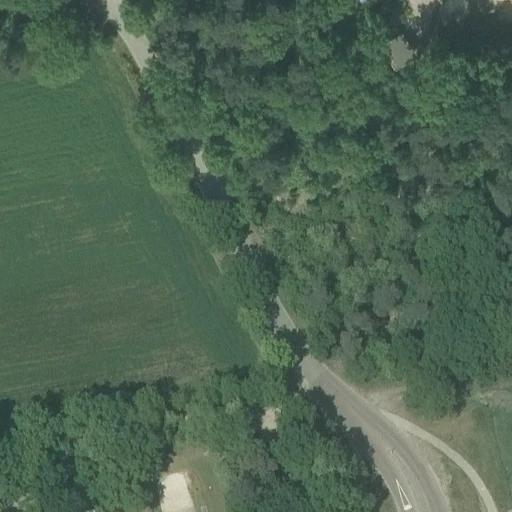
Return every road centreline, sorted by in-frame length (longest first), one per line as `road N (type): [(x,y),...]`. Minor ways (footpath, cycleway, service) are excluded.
road 1 (unclassified): [(332,396),(281,330),(132,36),(99,0)]
road 2 (track): [(332,396),(159,439)]
road 3 (unclassified): [(437,511),(410,458),(362,411),(332,396)]
road 4 (unclassified): [(332,396),(394,480),(407,511)]
